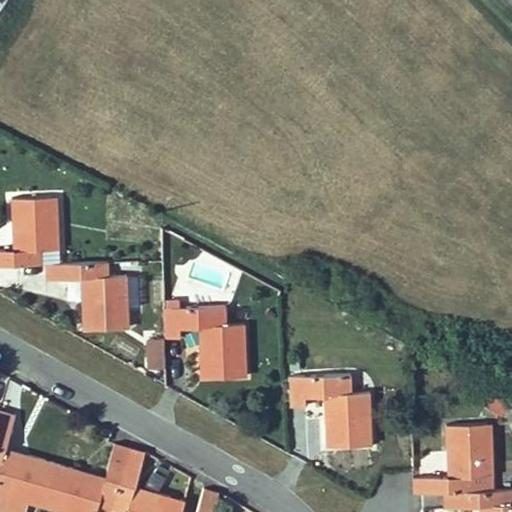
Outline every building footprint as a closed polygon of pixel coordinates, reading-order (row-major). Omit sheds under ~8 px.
[(0,263),(42,262),(41,247),(59,246),(58,210),(53,210),(53,194),(11,197),(12,224),(16,224),(16,249),(6,249),(6,248),(0,247),(0,263)] [(0,243),(9,243),(9,226),(0,225),(0,243)] [(60,261),(59,246),(41,247),(42,262),(45,262),(60,261)] [(128,309),(128,305),(127,273),(108,273),(107,259),(60,261),(45,262),(46,277),(71,277),(74,274),(84,274),(86,300),(82,300),(83,328),(125,326),(124,310),(128,309)] [(137,273),(127,273),(128,305),(139,304),(137,273)] [(165,336),(180,336),(180,323),(179,305),(178,298),(167,298),(167,306),(164,306),(165,336)] [(243,375),(242,360),(246,360),(244,322),(226,322),(226,304),(186,305),(187,322),(203,321),(204,348),(200,348),(201,377),(243,375)] [(180,323),(187,322),(186,305),(179,305),(180,323)] [(166,367),(165,336),(148,337),(150,368),(166,367)] [(368,443),(367,428),(371,428),(370,391),(351,391),(351,372),(311,374),(312,391),(328,390),(329,417),(326,417),(326,445),(368,443)] [(290,405),(305,405),(305,391),(305,374),(289,374),(290,405)] [(0,436),(7,439),(15,413),(0,408),(0,436)] [(482,488),(494,488),(492,436),(488,437),(487,421),(445,422),(447,450),(450,450),(451,476),(413,475),(414,491),(423,491),(444,490),(471,489),(482,488)] [(130,446),(114,442),(107,469),(122,473),(130,446)] [(122,473),(136,477),(145,450),(131,442),(130,446),(122,473)] [(0,492),(27,500),(28,496),(43,501),(55,460),(29,453),(28,456),(3,449),(0,448),(0,492)] [(112,506),(119,483),(105,479),(80,471),(81,468),(55,460),(43,501),(59,505),(58,509),(68,511),(95,511),(99,502),(112,506)] [(119,483),(122,473),(107,469),(105,479),(119,483)] [(122,473),(119,483),(133,487),(136,477),(122,473)] [(157,495),(133,487),(119,483),(112,506),(110,511),(180,511),(184,498),(158,491),(157,495)] [(204,487),(196,511),(212,511),(219,491),(204,487)] [(482,488),(471,489),(471,505),(482,505),(482,488)] [(511,511),(511,501),(506,502),(506,488),(494,488),(482,488),(482,505),(482,511),(511,511)] [(444,506),(471,505),(471,489),(444,490),(444,506)] [(0,505),(21,511),(23,511),(27,500),(0,492),(0,505)] [(42,505),(58,509),(59,505),(43,501),(42,505)] [(110,511),(112,506),(99,502),(95,511),(110,511)]
